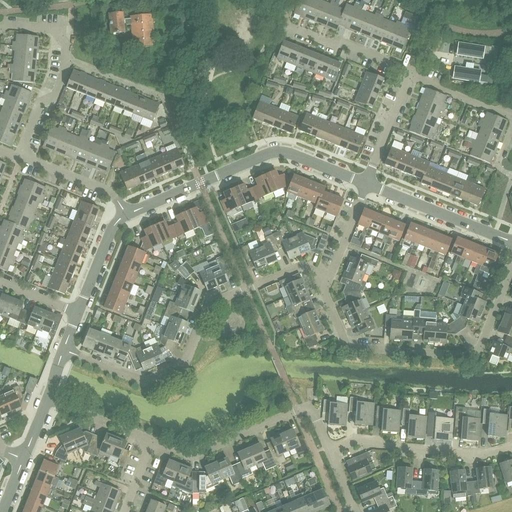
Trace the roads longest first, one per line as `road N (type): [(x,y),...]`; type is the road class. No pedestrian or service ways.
road 1 (residential): [(62,350),(143,381),(184,364),(208,303),(314,263),(327,276)]
road 2 (residential): [(327,276),(323,293),(347,347),(475,357),(511,262)]
road 3 (residential): [(125,215),(269,153),(294,154),(367,184)]
road 4 (residential): [(328,447),(309,405),(190,456),(152,441)]
road 5 (residential): [(328,447),(359,438),(486,455),(511,448)]
road 6 (residential): [(367,184),(511,240)]
road 7 (residential): [(412,70),(290,28)]
road 8 (residential): [(125,215),(109,191),(21,157)]
